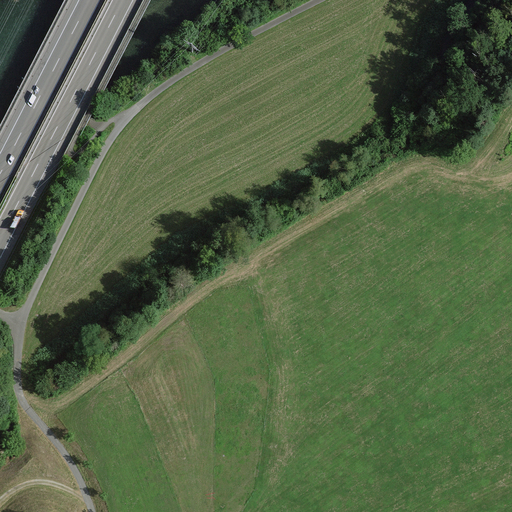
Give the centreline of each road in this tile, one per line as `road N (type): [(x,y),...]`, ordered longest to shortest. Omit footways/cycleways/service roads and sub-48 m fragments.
road 1 (motorway): [(0,239),(123,0)]
road 2 (track): [(127,115),(20,322)]
road 3 (track): [(20,322),(25,406),(65,456),(90,511)]
road 4 (track): [(320,0),(147,99)]
road 5 (motorway): [(89,0),(0,172)]
